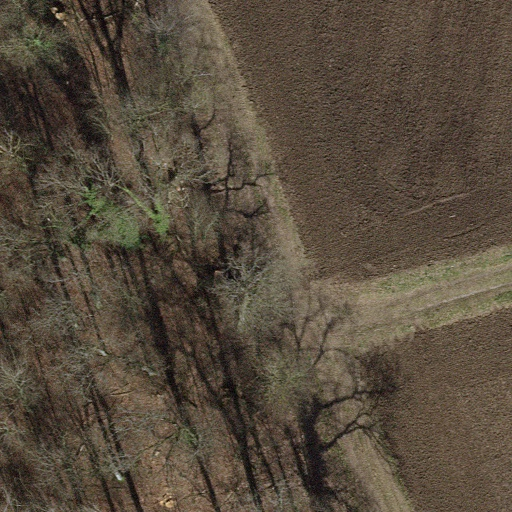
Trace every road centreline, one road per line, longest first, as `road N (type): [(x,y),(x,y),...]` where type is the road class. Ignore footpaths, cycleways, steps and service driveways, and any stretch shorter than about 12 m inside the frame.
road 1 (track): [(312,331),(165,0)]
road 2 (track): [(511,274),(312,331)]
road 3 (track): [(382,511),(312,331)]
